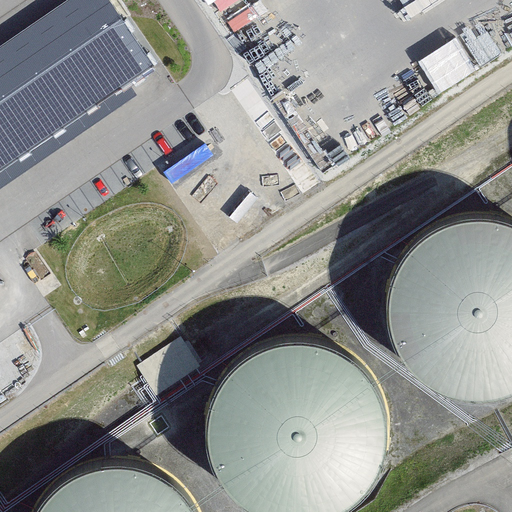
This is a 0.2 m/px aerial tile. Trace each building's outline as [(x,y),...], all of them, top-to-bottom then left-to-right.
[(0,181),(142,93),(131,76),(159,59),(122,0),(66,0),(0,41),(0,181)] [(404,333),(418,357),(438,376),(464,387),(492,390),(511,384),(511,225),(492,220),(464,223),(438,234),(418,253),(404,278),(400,305),(404,333)] [(156,389),(201,360),(182,331),(136,360),(156,389)] [(376,469),(386,441),(385,411),(375,383),(357,361),(333,347),(306,340),(278,343),(253,354),(232,372),(218,396),(212,423),(215,451),(227,476),(246,496),(273,510),(286,511),(313,511),(332,508),(358,492),(376,469)] [(198,511),(196,505),(177,482),(152,466),(123,459),(91,462),(62,475),(40,497),(32,511),(198,511)]
